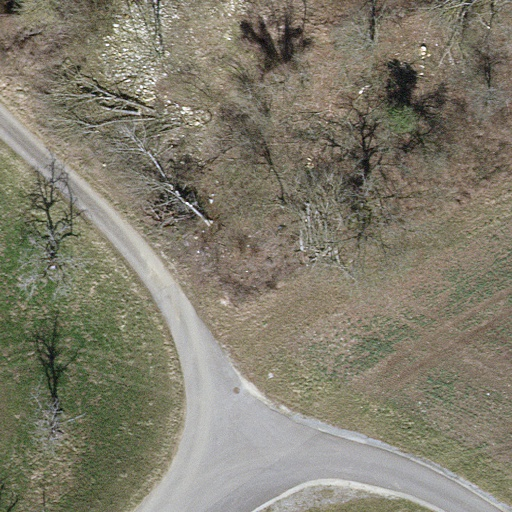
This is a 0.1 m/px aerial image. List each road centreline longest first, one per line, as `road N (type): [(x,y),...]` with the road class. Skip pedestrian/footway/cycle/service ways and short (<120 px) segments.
road 1 (track): [(181,511),(256,436),(142,265),(0,136)]
road 2 (track): [(256,436),(380,511)]
